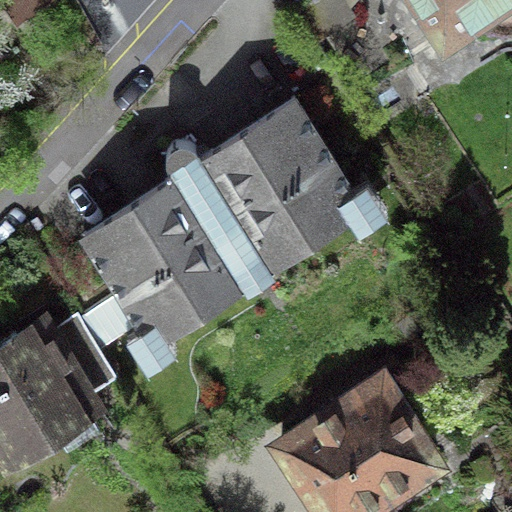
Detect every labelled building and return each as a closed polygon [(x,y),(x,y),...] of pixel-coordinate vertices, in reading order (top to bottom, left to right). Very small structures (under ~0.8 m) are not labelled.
[(309,0),(296,9),(314,38),(355,12),(347,0),(309,0)] [(511,0),(421,0),(445,36),(479,13),(485,20),(495,26),(505,29),(511,27),(511,0)] [(174,171),(82,230),(120,288),(81,313),(100,344),(139,319),(166,326),(246,275),(238,263),(261,248),(269,260),(348,209),(353,185),(294,94),(202,153),(192,138),(180,136),(168,144),(164,156),(174,171)] [(43,256),(0,283),(0,295),(14,317),(63,286),(43,256)] [(81,313),(78,307),(47,326),(42,317),(17,332),(15,328),(0,337),(0,442),(3,448),(90,394),(87,388),(116,369),(100,344),(81,313)] [(380,373),(281,441),(328,511),(348,511),(433,456),(380,373)]
